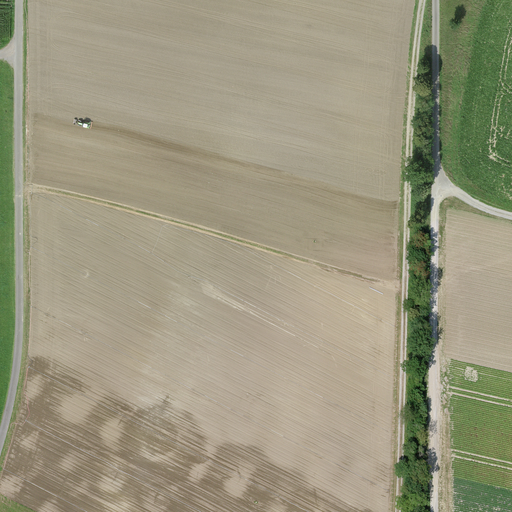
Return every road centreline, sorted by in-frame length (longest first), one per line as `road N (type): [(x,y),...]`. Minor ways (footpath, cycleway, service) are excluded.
road 1 (track): [(422,0),(410,91),(395,511)]
road 2 (unclassified): [(0,441),(16,384),(21,314),(20,0)]
road 3 (track): [(435,511),(435,178)]
road 4 (unclassified): [(435,178),(434,0)]
